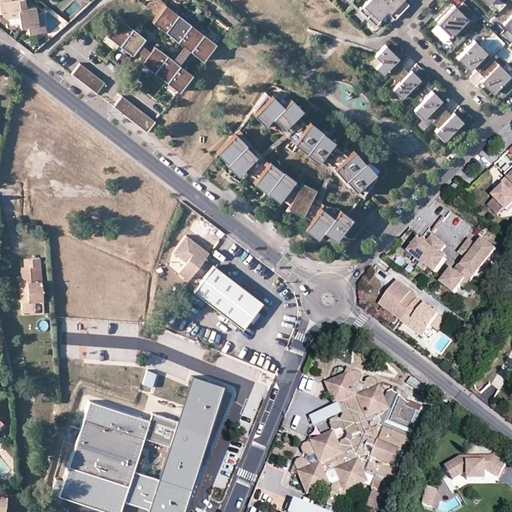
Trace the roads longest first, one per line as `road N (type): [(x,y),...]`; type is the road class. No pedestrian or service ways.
road 1 (tertiary): [(0,48),(314,290)]
road 2 (residential): [(337,288),(492,129)]
road 3 (residential): [(317,313),(232,511)]
road 4 (tertiary): [(340,311),(511,432)]
road 5 (residential): [(492,129),(399,34),(425,0)]
